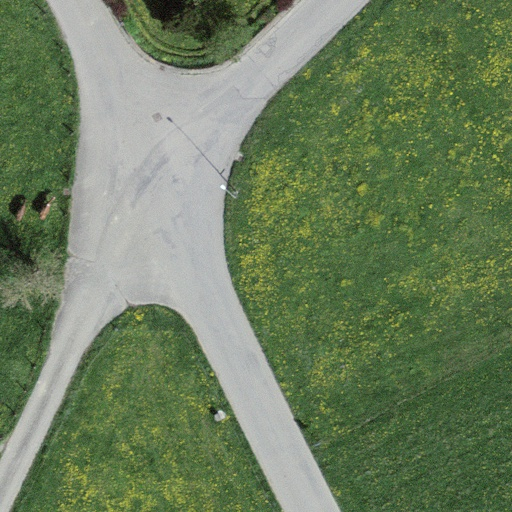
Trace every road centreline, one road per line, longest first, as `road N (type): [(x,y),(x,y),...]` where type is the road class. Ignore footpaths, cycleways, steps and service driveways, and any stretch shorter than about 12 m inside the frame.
road 1 (unclassified): [(5,511),(161,191)]
road 2 (tertiary): [(315,511),(161,191)]
road 3 (residential): [(339,0),(161,191)]
road 4 (tertiary): [(161,191),(64,0)]
